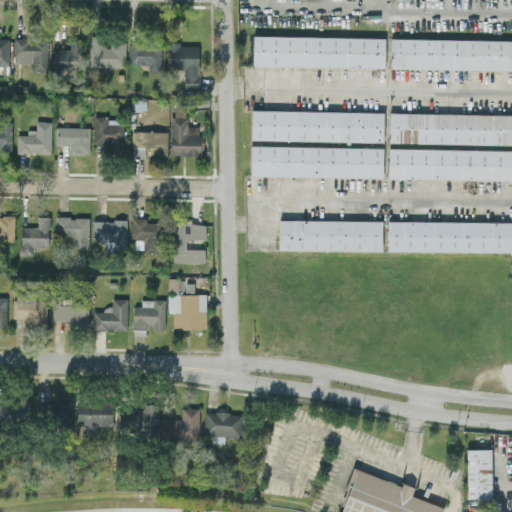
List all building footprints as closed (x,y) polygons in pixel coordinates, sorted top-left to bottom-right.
[(385,37),(252,35),(252,65),(384,67),(385,37)] [(89,66),(125,67),(125,41),(108,41),(108,36),(90,36),(89,66)] [(511,69),(511,39),(390,38),(390,68),(511,69)] [(47,39),(14,39),(14,62),(32,63),(31,70),(46,71),(47,39)] [(69,49),(53,48),(52,77),(77,77),(78,42),(69,42),(69,49)] [(128,42),(128,64),(149,64),(148,72),(160,72),(160,42),(128,42)] [(200,89),(199,43),(167,44),(167,69),(183,69),(184,89),(200,89)] [(251,139),(382,141),(383,111),(251,109),(251,139)] [(511,144),(511,114),(389,113),(388,143),(511,144)] [(93,144),(123,145),(124,125),(107,124),(107,116),(94,115),(93,144)] [(201,156),(201,134),(198,134),(198,126),(187,126),(187,116),(171,116),(169,155),(201,156)] [(12,122),(0,121),(0,148),(11,148),(12,122)] [(17,134),(16,153),(50,153),(51,121),(36,121),(36,130),(27,129),(27,135),(17,134)] [(55,144),(69,144),(69,154),(89,154),(89,127),(55,126),(55,144)] [(166,155),(167,131),(132,130),(131,158),(144,158),(144,147),(152,147),(152,155),(166,155)] [(382,177),(383,147),(250,145),(250,175),(382,177)] [(511,149),(388,148),(388,178),(511,180),(511,149)] [(14,216),(0,215),(0,241),(14,242),(14,216)] [(89,217),(54,216),(53,235),(73,236),(72,248),(88,249),(89,217)] [(131,239),(144,240),(143,251),(156,251),(157,222),(146,222),(146,218),(131,217),(131,239)] [(278,250),(381,251),(382,220),(279,219),(278,250)] [(48,247),(48,221),(20,220),(19,254),(33,255),(33,247),(48,247)] [(125,220),(92,220),(92,241),(115,241),(115,248),(125,248),(125,220)] [(511,221),(387,220),(387,251),(511,252),(511,221)] [(205,239),(205,222),(173,222),(173,262),(204,262),(204,248),(185,248),(185,239),(205,239)] [(206,294),(194,294),(193,282),(168,282),(168,313),(172,313),(173,328),(206,328),(206,294)] [(13,318),(26,318),(26,325),(46,326),(46,298),(13,297),(13,318)] [(92,330),(126,330),(127,298),(111,298),(111,306),(103,306),(103,312),(93,311),(92,330)] [(164,300),(141,299),(141,306),(132,306),(132,336),(148,336),(148,329),(164,329),(164,300)] [(88,303),(52,302),(52,320),(69,321),(69,328),(87,329),(88,303)] [(37,415),(57,416),(57,424),(69,425),(69,401),(38,400),(37,415)] [(75,424),(111,425),(112,402),(76,401),(75,424)] [(0,402),(0,421),(28,421),(28,402),(0,402)] [(119,431),(144,431),(144,438),(159,438),(158,403),(142,404),(142,407),(119,408),(119,431)] [(199,408),(181,407),(180,419),(162,418),(161,439),(198,441),(199,408)] [(242,413),(204,411),(203,435),(212,435),(211,443),(224,443),(224,436),(241,437),(242,413)] [(466,498),(491,497),(490,448),(465,448),(466,498)] [(439,511),(442,506),(410,495),(413,486),(402,482),(401,484),(353,467),(338,509),(345,511),(439,511)]
